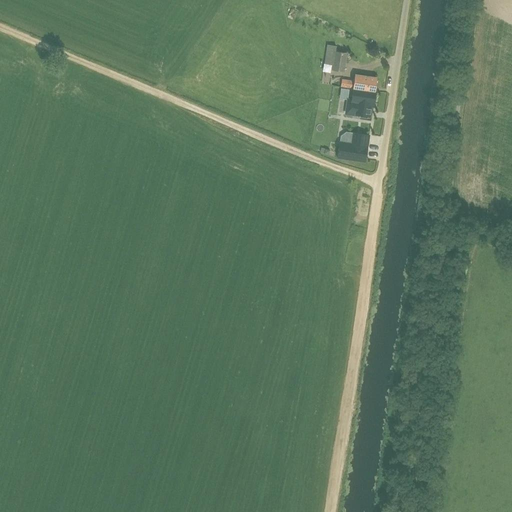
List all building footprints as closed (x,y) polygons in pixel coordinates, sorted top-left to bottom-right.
[(347,52),(334,50),(332,69),(344,71),(347,52)] [(341,85),(352,87),(374,91),(376,78),(355,74),(354,81),(342,79),(341,85)] [(373,103),(375,91),(374,91),(352,87),(350,100),(347,99),(345,110),(347,114),(355,115),(355,114),(360,115),(360,117),(367,118),(367,116),(369,116),(371,103),(373,103)] [(347,134),(347,117),(336,118),(336,127),(338,127),(339,135),(347,134)] [(340,143),(337,159),(365,163),(369,136),(353,134),(351,145),(340,143)]
